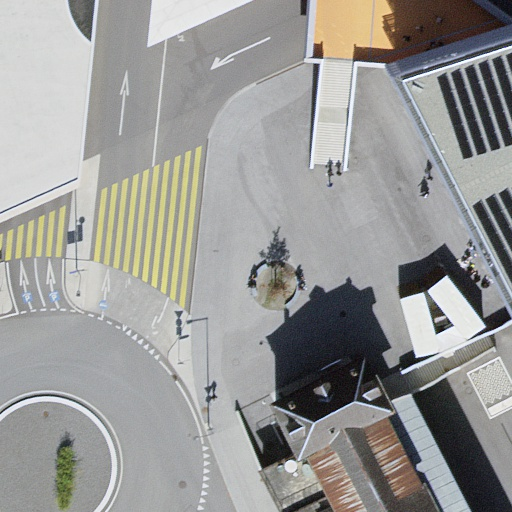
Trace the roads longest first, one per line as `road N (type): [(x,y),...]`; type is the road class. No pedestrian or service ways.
road 1 (tertiary): [(151,511),(160,446),(132,389),(80,355),(20,353)]
road 2 (unclassified): [(20,353),(13,211)]
